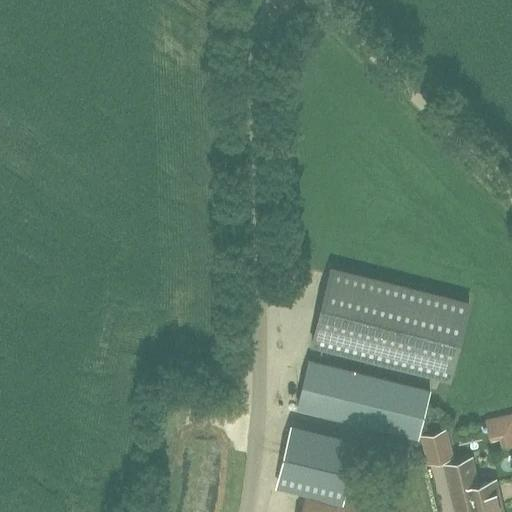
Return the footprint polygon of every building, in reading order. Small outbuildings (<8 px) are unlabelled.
[(469,301),(332,266),(312,345),(449,380),(469,301)] [(430,390),(309,360),(298,408),(418,438),(430,390)] [(500,455),(511,451),(511,413),(490,420),(500,455)] [(422,436),(428,463),(445,459),(438,432),(422,436)] [(376,456),(407,464),(413,441),(382,434),(376,456)] [(342,502),(345,490),(353,459),(288,444),(279,487),(342,502)] [(454,502),(466,499),(469,511),(501,511),(494,481),(469,487),(463,461),(445,465),(454,502)] [(369,497),(345,490),(342,502),(341,508),(307,499),(303,511),(372,511),(366,510),(369,497)]
